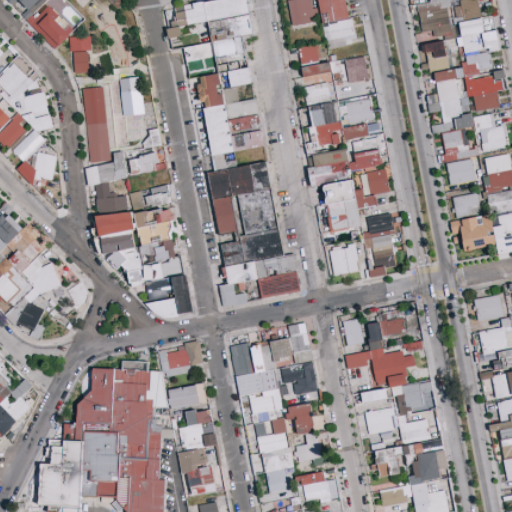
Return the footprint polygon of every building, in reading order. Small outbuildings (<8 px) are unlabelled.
[(46,0),(8,0),(20,13),(21,12),(26,18),(46,0)] [(216,56),(220,88),(229,87),(227,70),(247,67),(243,35),(252,34),(247,0),(210,0),(183,4),(184,11),(175,12),(177,25),(167,27),(168,38),(181,36),(180,25),(208,21),(211,43),(184,46),(186,60),(216,56)] [(318,22),(317,7),(312,8),(311,0),(288,0),(290,24),(318,22)] [(317,0),(326,42),(353,37),(346,0),(317,0)] [(429,0),(430,2),(416,4),(422,32),(434,30),(436,41),(424,43),(429,72),(449,69),(444,40),(456,37),(452,18),(480,13),(477,0),(429,0)] [(74,73),(89,73),(89,50),(91,50),(91,36),(69,36),(69,51),(73,51),(74,73)] [(319,56),(317,44),(298,47),(300,59),(319,56)]
